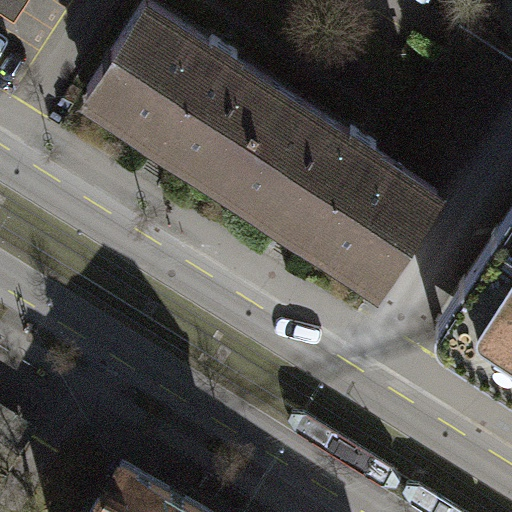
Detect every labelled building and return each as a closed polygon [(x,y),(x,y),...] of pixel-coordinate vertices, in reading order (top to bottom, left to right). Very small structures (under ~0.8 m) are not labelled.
[(190,149),(222,169),(250,127),(243,122),(273,77),(236,54),(239,50),(211,32),(209,36),(153,0),(143,0),(90,84),(126,107),(124,110),(188,151),(190,149)] [(386,151),(439,185),(511,72),(511,57),(461,25),(396,125),(401,128),(386,151)] [(348,126),(273,77),(243,122),(250,127),(222,169),(281,207),(279,210),(343,252),(345,249),(382,273),(439,185),(386,151),(376,144),(379,140),(351,122),(348,126)] [(511,200),(439,313),(436,319),(435,325),(437,333),(441,339),(511,385),(511,200)] [(0,465),(25,428),(0,412),(0,465)] [(91,511),(217,511),(123,458),(91,511)]
